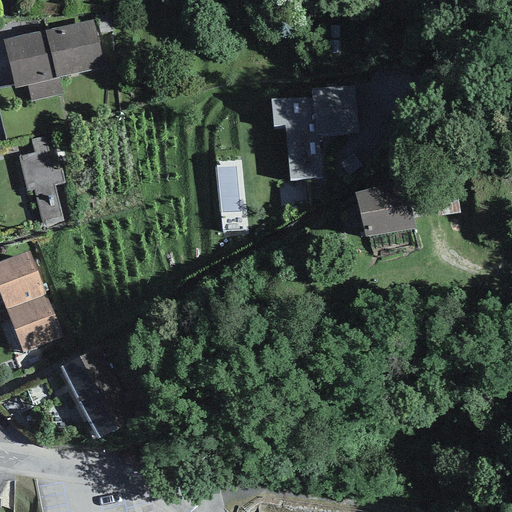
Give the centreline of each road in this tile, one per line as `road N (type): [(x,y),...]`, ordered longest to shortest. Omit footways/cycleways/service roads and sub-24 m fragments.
road 1 (track): [(511,146),(350,197),(148,317),(0,389)]
road 2 (track): [(185,511),(229,492),(282,488),(398,511)]
road 3 (residential): [(0,447),(127,477),(185,511)]
